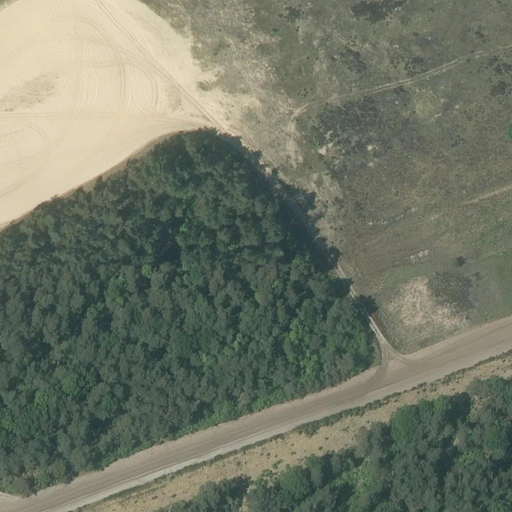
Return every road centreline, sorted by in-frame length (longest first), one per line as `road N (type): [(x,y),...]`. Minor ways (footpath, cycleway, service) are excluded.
road 1 (track): [(20,511),(511,329)]
road 2 (track): [(393,373),(377,331),(244,147),(96,0)]
road 3 (track): [(244,147),(201,127),(146,121),(0,133)]
